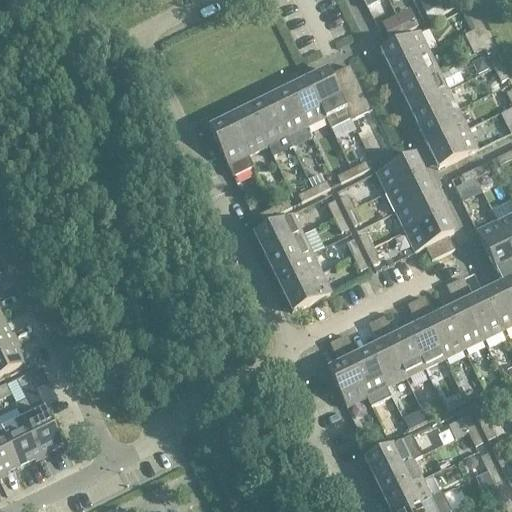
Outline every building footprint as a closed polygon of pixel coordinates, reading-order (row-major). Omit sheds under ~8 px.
[(385,0),(360,0),(366,10),(385,0)] [(453,2),(439,9),(442,16),(456,9),(453,2)] [(442,16),(439,9),(425,16),(428,23),(442,16)] [(481,29),(475,15),(467,18),(474,32),(481,29)] [(414,21),(400,28),(403,35),(417,28),(414,21)] [(403,35),(400,28),(386,35),(389,42),(403,35)] [(488,43),(481,29),(474,32),(481,46),(488,43)] [(418,34),(385,50),(380,53),(390,74),(428,55),(418,34)] [(500,68),(494,54),(486,57),(493,71),(500,68)] [(438,74),(428,55),(390,74),(399,93),(438,74)] [(482,61),(471,67),(476,77),(487,72),(482,61)] [(371,113),(349,68),(330,78),(346,111),(351,121),(351,123),(371,113)] [(507,82),(500,68),(493,71),(500,85),(507,82)] [(306,82),(325,121),(330,131),(351,121),(346,111),(330,78),(327,72),(306,82)] [(447,94),(438,74),(399,93),(409,113),(447,94)] [(325,121),(306,82),(287,92),(306,130),(325,121)] [(311,141),(306,130),(287,92),(268,101),(286,140),(292,150),(311,141)] [(457,113),(447,94),(409,113),(418,132),(457,113)] [(286,140),(268,101),(248,111),(267,149),(286,140)] [(267,149),(248,111),(229,120),(248,159),(267,149)] [(466,132),(457,113),(418,132),(428,151),(466,132)] [(248,159),(229,120),(208,130),(232,179),(253,169),(248,159)] [(476,153),(466,132),(428,151),(438,172),(476,153)] [(394,160),(390,153),(376,160),(380,167),(394,160)] [(511,162),(511,158),(510,154),(496,161),(500,168),(511,162)] [(414,157),(408,160),(375,176),(385,196),(424,177),(414,157)] [(365,165),(351,172),(354,179),(368,173),(365,165)] [(489,174),(485,166),(471,173),(475,181),(489,174)] [(354,179),(351,172),(337,179),(340,186),(354,179)] [(475,181),(471,173),(457,180),(461,187),(475,181)] [(433,197),(424,177),(385,196),(395,215),(433,197)] [(326,184),(312,191),(315,198),(329,192),(326,184)] [(315,198),(312,191),(298,198),(301,205),(315,198)] [(443,216),(433,197),(395,215),(404,235),(443,216)] [(346,198),(339,201),(346,215),(353,212),(346,198)] [(287,203),(273,210),(276,218),(290,211),(287,203)] [(341,218),(334,204),(327,208),(334,222),(341,218)] [(276,218),(273,210),(259,217),(262,224),(276,218)] [(360,226),(353,212),(346,215),(353,229),(360,226)] [(453,237),(443,216),(404,235),(415,255),(425,251),(447,240),(453,237)] [(511,216),(496,224),(511,256),(511,216)] [(301,237),(291,217),(253,236),(263,256),(301,237)] [(348,232),(341,218),(334,222),(340,236),(348,232)] [(511,256),(496,224),(476,234),(500,283),(501,286),(502,286),(511,305),(511,256)] [(311,257),(301,237),(263,256),(273,276),(311,257)] [(365,237),(358,240),(365,254),(372,251),(365,237)] [(454,253),(447,240),(425,251),(431,264),(454,253)] [(360,257),(353,243),(346,246),(353,260),(360,257)] [(379,265),(372,251),(365,254),(372,268),(379,265)] [(320,276),(311,257),(273,276),(282,295),(320,276)] [(367,271),(360,257),(353,260),(359,274),(367,271)] [(330,297),(320,276),(282,295),(292,315),(330,297)] [(469,294),(462,281),(454,285),(460,298),(469,294)] [(460,298),(454,285),(445,289),(452,302),(460,298)] [(511,305),(502,286),(501,286),(483,295),(502,334),(511,328),(511,305)] [(502,334),(483,295),(464,305),(482,343),(502,334)] [(430,313),(424,300),(415,304),(422,317),(430,313)] [(422,317),(415,304),(407,308),(413,321),(422,317)] [(482,343),(464,305),(444,314),(463,353),(482,343)] [(463,353),(444,314),(425,324),(444,362),(463,353)] [(391,332),(385,319),(376,323),(383,336),(391,332)] [(383,336),(376,323),(368,327),(374,340),(383,336)] [(0,351),(12,345),(1,324),(0,324),(0,351)] [(444,362),(425,324),(405,333),(424,372),(444,362)] [(424,372),(405,333),(386,343),(405,381),(424,372)] [(352,351),(346,338),(338,342),(344,355),(352,351)] [(344,355),(338,342),(329,346),(336,359),(344,355)] [(405,381),(386,343),(367,352),(385,391),(405,381)] [(0,378),(23,367),(12,345),(0,351),(0,378)] [(385,391),(367,352),(347,362),(366,400),(385,391)] [(366,400),(347,362),(327,372),(346,410),(366,400)] [(19,380),(5,387),(11,400),(25,393),(19,380)] [(35,392),(44,410),(57,404),(48,386),(35,392)] [(5,387),(0,389),(0,405),(11,400),(5,387)] [(44,410),(22,421),(40,457),(62,446),(44,410)] [(480,412),(473,415),(480,429),(487,426),(480,412)] [(475,432),(468,418),(461,422),(467,436),(475,432)] [(40,457),(22,421),(0,432),(18,468),(40,457)] [(494,440),(487,426),(480,429),(487,444),(494,440)] [(0,476),(18,468),(0,432),(0,431),(0,476)] [(482,446),(475,432),(467,436),(474,450),(482,446)] [(412,463),(402,442),(364,461),(374,482),(412,463)] [(499,451),(492,454),(499,468),(506,465),(499,451)] [(494,471),(487,457),(480,460),(487,474),(494,471)] [(422,482),(412,463),(374,482),(383,501),(422,482)] [(511,479),(511,476),(506,465),(499,468),(506,482),(511,479)] [(501,485),(494,471),(487,474),(493,488),(501,485)] [(409,511),(431,502),(422,482),(383,501),(388,511),(409,511)] [(449,511),(442,496),(431,502),(409,511),(449,511)] [(508,511),(511,510),(511,508),(506,496),(499,499),(504,511),(508,511)]
